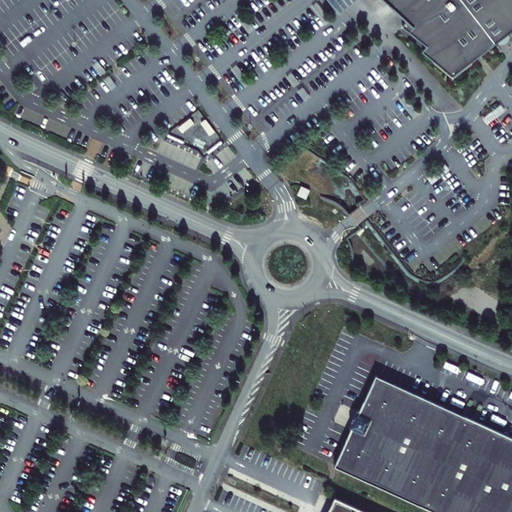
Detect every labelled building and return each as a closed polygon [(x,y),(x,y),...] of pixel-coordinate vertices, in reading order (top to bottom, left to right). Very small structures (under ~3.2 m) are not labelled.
[(341,0),(348,8),(358,0),(341,0)] [(454,78),(511,32),(511,0),(393,0),(409,20),(405,25),(429,45),(424,51),(454,78)] [(196,123),(192,118),(179,128),(183,133),(196,123)] [(207,119),(201,123),(210,135),(216,130),(207,119)] [(310,192),(301,188),(297,198),(305,201),(310,192)] [(429,511),(511,511),(511,439),(372,375),(355,411),(353,410),(350,416),(346,413),(342,421),(347,423),(345,428),(347,429),(330,466),(429,511)] [(361,511),(330,497),(330,498),(323,511),(361,511)]
